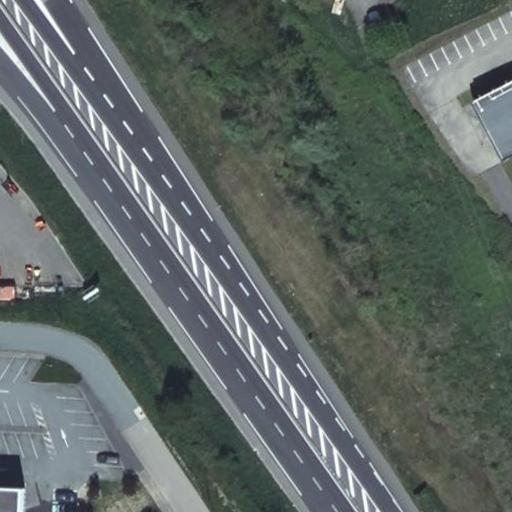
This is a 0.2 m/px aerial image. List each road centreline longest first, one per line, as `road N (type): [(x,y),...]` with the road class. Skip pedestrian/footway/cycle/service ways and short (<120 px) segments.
road 1 (trunk): [(297,373),(23,0)]
road 2 (trunk): [(297,373),(259,300),(51,0)]
road 3 (trunk): [(0,20),(228,338)]
road 4 (trunk): [(0,59),(161,275),(228,338)]
road 5 (unknown): [(0,351),(65,371),(167,508)]
road 6 (trunk): [(228,338),(350,511)]
road 7 (unknown): [(511,51),(461,82),(452,98),(460,136),(511,204)]
road 8 (unknown): [(0,471),(45,472),(49,495),(65,506),(167,508)]
road 9 (trunk): [(393,511),(297,373)]
